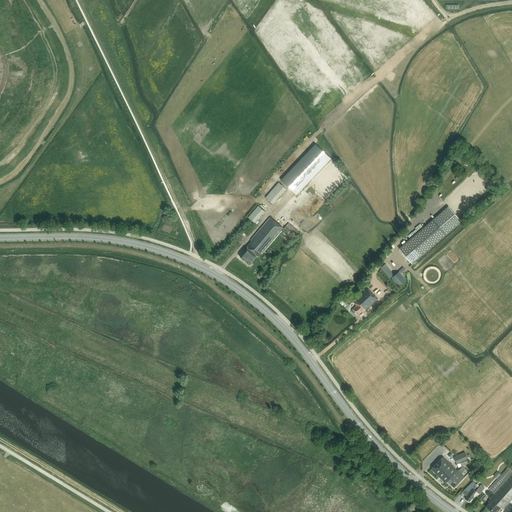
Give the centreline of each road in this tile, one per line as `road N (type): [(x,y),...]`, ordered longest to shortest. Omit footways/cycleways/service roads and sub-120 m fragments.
road 1 (secondary): [(451,511),(381,455),(273,317),(215,274),(110,239),(0,238)]
road 2 (unclassified): [(108,511),(0,446)]
